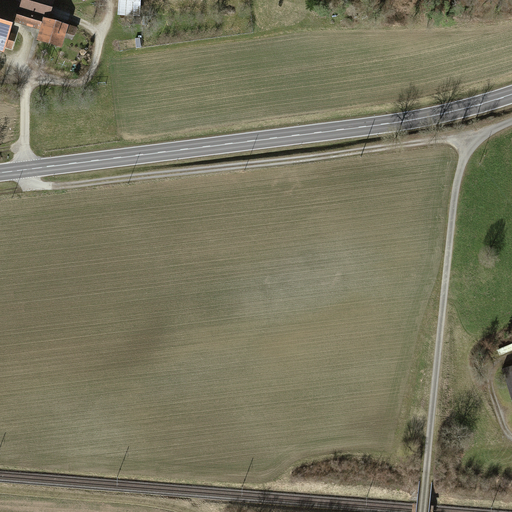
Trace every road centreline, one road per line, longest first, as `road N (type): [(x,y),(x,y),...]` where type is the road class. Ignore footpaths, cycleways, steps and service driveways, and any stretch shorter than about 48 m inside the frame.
road 1 (secondary): [(511,98),(432,119),(0,174)]
road 2 (track): [(28,186),(463,136)]
road 3 (track): [(463,136),(423,511)]
road 4 (track): [(190,511),(0,490)]
road 5 (unknown): [(26,70),(84,82),(115,1)]
